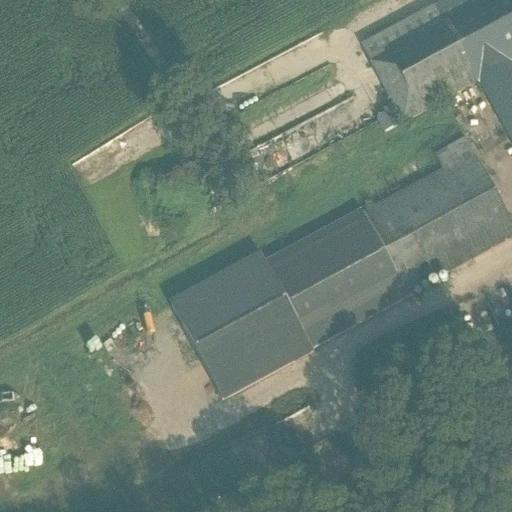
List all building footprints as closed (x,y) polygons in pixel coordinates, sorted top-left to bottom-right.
[(511,0),(452,0),(362,50),(371,66),(392,104),(377,125),(383,136),(401,126),(402,126),(480,86),(507,134),(511,131),(511,66),(511,64),(511,63),(511,0)] [(281,160),(304,155),(297,126),(274,132),(281,160)] [(406,298),(511,240),(511,229),(473,157),(464,140),(434,156),(441,172),(361,216),(265,269),(258,257),(169,306),(223,406),(313,357),(312,355),(408,302),(406,298)] [(429,322),(393,341),(405,363),(441,345),(429,322)] [(29,390),(8,401),(25,434),(47,423),(29,390)] [(157,437),(100,459),(104,472),(162,449),(157,437)]
